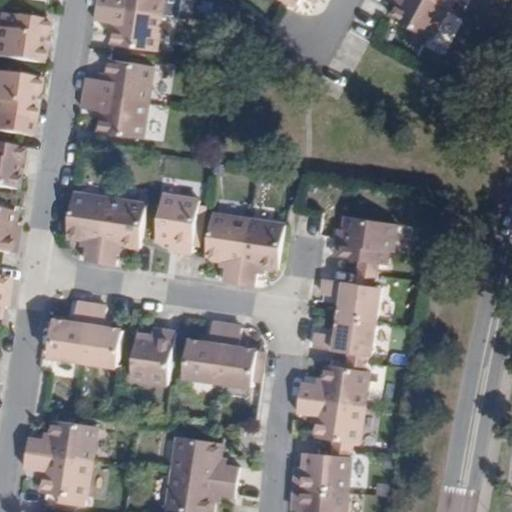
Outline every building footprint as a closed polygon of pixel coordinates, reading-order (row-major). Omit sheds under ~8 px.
[(97,0),(97,6),(161,15),(162,0),(97,0)] [(449,8),(434,0),(400,0),(392,16),(432,38),(449,8)] [(434,0),(449,8),(453,0),(434,0)] [(155,50),(161,15),(97,6),(94,21),(114,24),(112,44),(155,50)] [(0,59),(45,67),(47,52),(41,51),(42,39),(49,40),(51,25),(4,17),(2,31),(0,30),(0,59)] [(83,93),(148,104),(153,67),(110,60),(107,80),(85,77),(83,93)] [(0,118),(36,124),(38,109),(32,108),(34,96),(40,96),(42,82),(0,75),(0,118)] [(142,138),(148,104),(83,93),(81,107),(102,111),(99,131),(142,138)] [(0,189),(19,192),(21,177),(16,176),(18,165),(22,165),(24,151),(0,147),(0,189)] [(90,243),(87,263),(102,265),(107,235),(112,202),(77,197),(70,240),(90,243)] [(179,253),(194,255),(194,253),(201,202),(165,197),(159,241),(179,245),(179,253)] [(107,235),(102,265),(118,267),(121,244),(142,247),(142,245),(147,207),(112,202),(107,235)] [(10,228),(14,228),(15,214),(0,211),(0,253),(1,254),(10,255),(12,242),(7,241),(10,228)] [(241,286),(251,222),(214,216),(207,260),(228,263),(224,283),(241,286)] [(344,245),(342,259),(348,260),(393,266),(394,254),(400,255),(404,226),(348,219),(346,232),(349,234),(348,245),(344,245)] [(241,286),(256,289),(260,268),(280,271),(287,227),(251,222),(241,286)] [(19,237),(20,229),(14,228),(10,228),(7,241),(12,242),(10,255),(16,256),(19,237)] [(9,300),(12,280),(6,279),(4,294),(0,293),(0,305),(2,306),(8,307),(9,300)] [(344,283),(327,281),(325,297),(344,299),(341,318),(378,323),(383,289),(344,283)] [(85,364),(94,307),(79,305),(76,325),(58,322),(53,359),(85,364)] [(110,309),(94,307),(85,364),(120,369),(126,333),(107,330),(110,309)] [(378,323),(341,318),(339,337),(318,334),(316,349),(333,351),(374,358),(378,323)] [(221,384),(229,327),(214,325),(211,345),(192,343),(187,378),(221,384)] [(244,329),(229,327),(221,384),(254,389),(255,382),(263,383),(267,359),(259,358),(260,352),(241,349),(244,329)] [(134,381),(170,388),(177,335),(163,333),(162,340),(140,337),(134,381)] [(325,387),(304,384),(302,399),(366,409),(372,372),(328,367),(325,387)] [(366,409),(302,399),(299,415),(321,418),(318,438),(362,445),(366,409)] [(31,438),(29,454),(94,464),(99,427),(56,422),(53,441),(31,438)] [(175,474),(240,484),(242,469),(221,465),(223,444),(180,439),(175,474)] [(48,473),(45,495),(48,495),(89,500),(94,464),(29,454),(26,470),(48,473)] [(319,455),(308,454),(306,476),(299,475),(297,490),(350,494),(352,457),(319,455)] [(237,499),(240,484),(175,474),(170,511),(176,511),(213,511),(216,497),(237,499)] [(348,511),(350,494),(297,490),(297,504),(303,505),(302,511),(348,511)]
